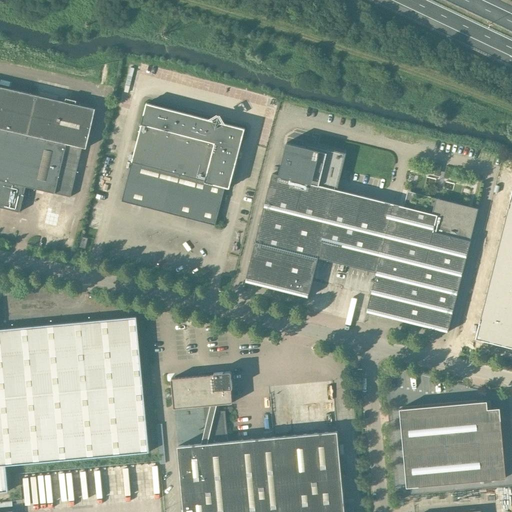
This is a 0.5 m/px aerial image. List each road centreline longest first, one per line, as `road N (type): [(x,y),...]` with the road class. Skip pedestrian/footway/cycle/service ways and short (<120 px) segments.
road 1 (unclassified): [(0,257),(366,345)]
road 2 (unknown): [(104,214),(135,97),(202,104),(250,123),(225,241)]
road 3 (track): [(511,110),(181,0)]
road 4 (unknown): [(235,314),(242,244),(274,129),(301,124),(400,148)]
road 5 (unknown): [(447,364),(495,173),(511,167)]
road 6 (unclassified): [(381,511),(366,345)]
road 7 (unclassified): [(511,379),(366,345)]
road 8 (unknown): [(104,214),(225,241)]
